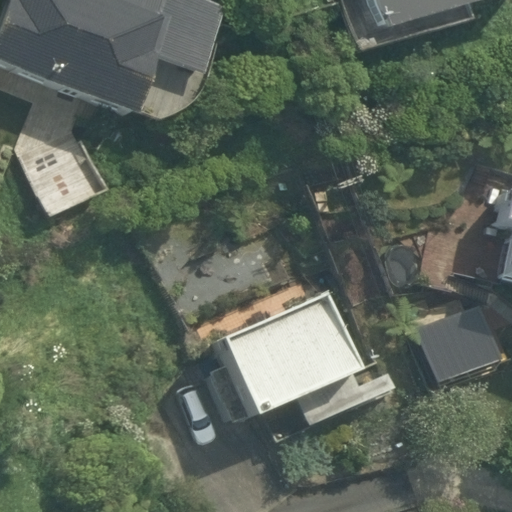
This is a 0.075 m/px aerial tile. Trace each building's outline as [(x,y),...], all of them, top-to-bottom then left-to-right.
[(0,0),(0,7),(18,15),(0,57),(0,80),(141,140),(167,78),(207,95),(240,17),(200,0),(0,0)] [(511,12),(511,0),(380,0),(400,53),(511,12)] [(69,141),(17,164),(46,230),(99,207),(69,141)] [(345,376),(314,296),(209,336),(240,417),(345,376)] [(484,353),(468,311),(411,334),(427,376),(484,353)]
